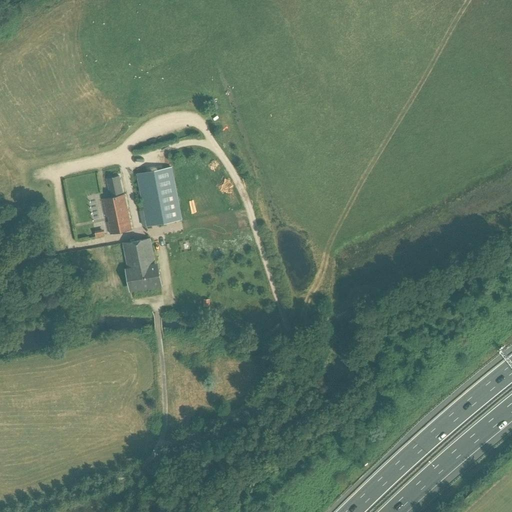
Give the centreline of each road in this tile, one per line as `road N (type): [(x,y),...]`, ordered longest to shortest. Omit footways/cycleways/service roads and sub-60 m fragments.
road 1 (track): [(160,444),(253,403),(295,345),(241,191),(212,143),(61,170),(56,186),(69,244),(109,238)]
road 2 (track): [(295,345),(299,335),(511,230)]
road 3 (motorway): [(511,368),(351,511)]
road 4 (motorway): [(392,511),(511,408)]
